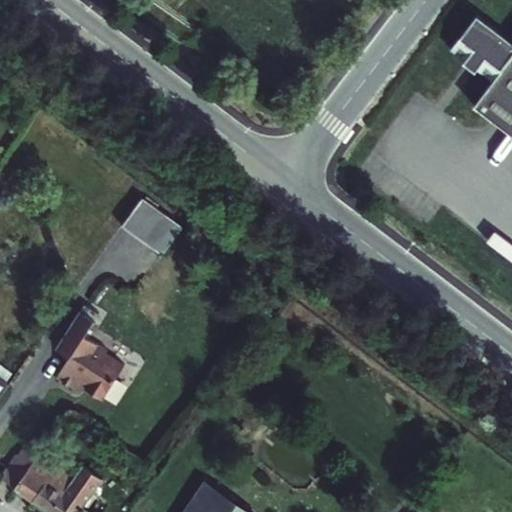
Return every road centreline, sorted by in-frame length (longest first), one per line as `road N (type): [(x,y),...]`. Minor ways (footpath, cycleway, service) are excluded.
road 1 (unclassified): [(293,177),(60,0)]
road 2 (unclassified): [(511,344),(293,177)]
road 3 (unclassified): [(293,177),(423,0)]
